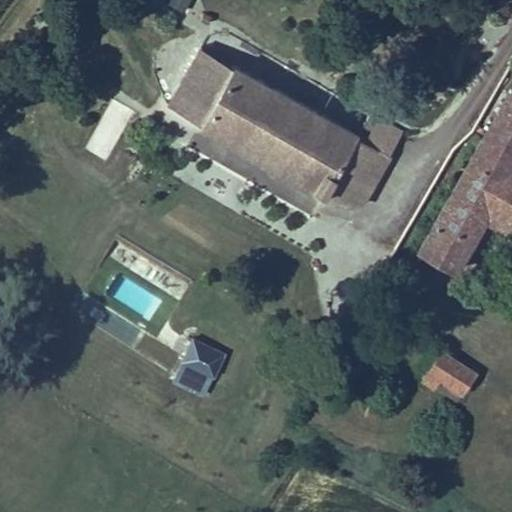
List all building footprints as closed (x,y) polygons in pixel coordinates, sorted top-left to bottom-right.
[(166,0),(166,2),(188,8),(190,0),(166,0)] [(197,119),(234,58),(204,40),(167,101),(197,119)] [(354,128),(356,125),(234,58),(197,119),(320,188),(326,177),(354,128)] [(511,225),(511,80),(507,77),(411,240),(452,261),(483,210),(511,225)] [(380,142),(354,128),(326,177),(352,192),(380,142)] [(232,353),(206,340),(192,366),(218,379),(232,353)] [(470,387),(485,365),(446,343),(427,374),(442,383),(447,374),(470,387)] [(397,394),(376,383),(367,400),(387,411),(397,394)]
